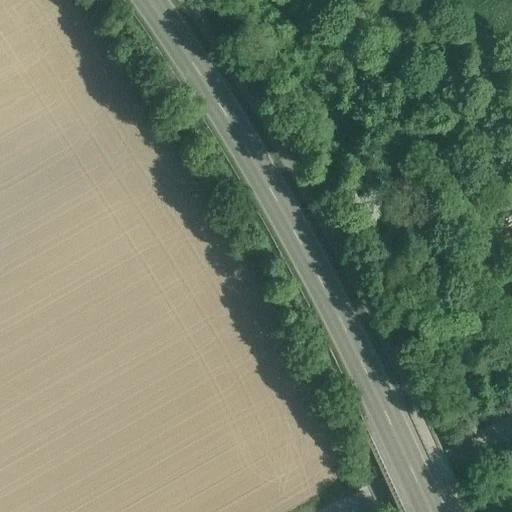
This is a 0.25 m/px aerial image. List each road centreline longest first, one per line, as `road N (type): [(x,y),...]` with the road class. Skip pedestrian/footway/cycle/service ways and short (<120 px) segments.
road 1 (primary): [(431,511),(275,196),(150,0)]
road 2 (unclassified): [(511,429),(346,511)]
road 3 (unclassified): [(353,0),(511,91)]
